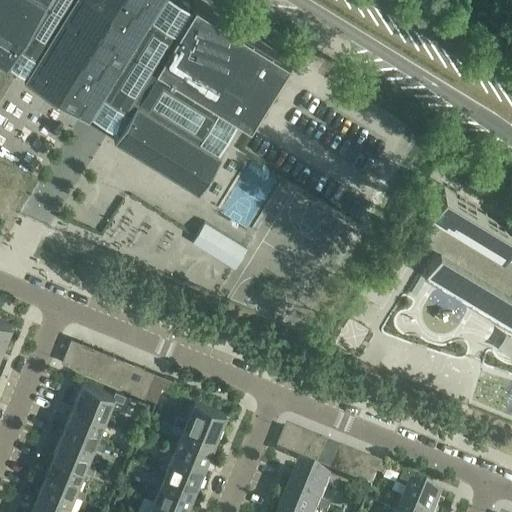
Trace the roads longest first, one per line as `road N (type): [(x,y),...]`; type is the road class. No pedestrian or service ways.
road 1 (secondary): [(297,0),(511,134)]
road 2 (residential): [(491,482),(273,395)]
road 3 (residential): [(273,395),(61,309)]
road 4 (residential): [(0,463),(61,309)]
road 5 (secondary): [(511,82),(376,0)]
road 6 (residential): [(226,511),(273,395)]
